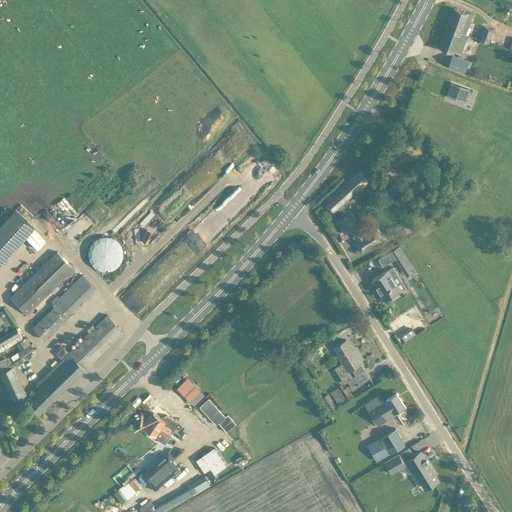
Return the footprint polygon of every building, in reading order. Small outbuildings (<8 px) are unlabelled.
[(454,8),(447,27),(461,33),(466,34),(473,15),(468,14),(468,13),(454,8)] [(479,39),(489,43),(493,30),(484,26),(479,39)] [(461,33),(447,27),(439,47),(453,53),(454,51),(459,52),(461,51),(467,35),(461,33)] [(448,66),(464,72),(466,66),(470,68),(472,62),(452,54),(448,66)] [(454,74),(452,81),(463,84),(465,77),(454,74)] [(448,94),(457,98),(461,99),(462,96),(466,98),(468,93),(465,92),(466,88),(455,84),(454,87),(451,86),(448,94)] [(341,205),(370,179),(361,169),(325,202),(334,212),(338,208),(343,216),(337,220),(345,233),(356,226),(347,213),(347,214),(341,205)] [(14,208),(0,224),(0,266),(35,226),(14,208)] [(362,251),(382,238),(376,229),(355,242),(358,246),(359,245),(362,251)] [(89,267),(120,269),(123,238),(92,236),(89,267)] [(378,258),(383,266),(404,253),(400,245),(378,258)] [(11,296),(28,313),(73,268),(56,250),(11,296)] [(400,290),(393,277),(398,274),(393,267),(388,270),(388,269),(372,279),(380,293),(379,294),(383,300),(384,299),(385,300),(400,290)] [(73,311),(61,300),(33,328),(45,339),(73,311)] [(27,401),(40,413),(124,331),(107,314),(69,352),(63,346),(56,353),(62,359),(36,384),(40,388),(27,401)] [(0,337),(0,351),(4,349),(1,345),(3,343),(6,348),(23,338),(17,328),(0,337)] [(15,362),(18,367),(25,362),(22,358),(23,358),(26,362),(37,354),(34,350),(35,349),(31,343),(26,337),(17,344),(21,350),(18,352),(21,357),(15,362)] [(362,362),(354,348),(352,349),(346,339),(335,346),(339,353),(337,355),(343,363),(335,367),(345,383),(348,381),(353,388),(370,378),(360,363),(362,362)] [(0,373),(13,401),(26,394),(11,361),(7,363),(5,358),(0,359),(0,373)] [(344,396),(339,387),(331,392),(336,401),(344,396)] [(365,404),(369,410),(376,422),(394,411),(396,414),(406,407),(397,392),(383,401),(379,395),(365,404)] [(336,408),(328,393),(322,397),(320,398),(329,413),(336,408)] [(156,406),(143,426),(148,429),(146,433),(154,438),(155,436),(165,443),(169,436),(167,435),(171,429),(172,429),(177,421),(168,415),(168,414),(156,406)] [(381,436),(368,444),(377,460),(390,452),(405,444),(396,428),(381,436)] [(196,460),(204,471),(210,467),(214,473),(226,464),(214,447),(196,460)] [(421,451),(407,459),(408,460),(425,487),(430,484),(431,483),(438,479),(427,461),(428,460),(428,459),(427,460),(425,458),(427,457),(426,457),(425,458),(421,451)] [(146,471),(142,474),(147,480),(155,490),(180,469),(173,460),(174,459),(168,452),(146,471)] [(398,452),(385,460),(392,472),(406,464),(398,452)] [(242,456),(236,460),(240,466),(246,462),(242,456)] [(200,488),(207,483),(202,477),(196,483),(200,488)] [(133,478),(119,488),(127,498),(141,488),(133,478)] [(157,511),(152,500),(142,505),(144,511),(157,511)]
